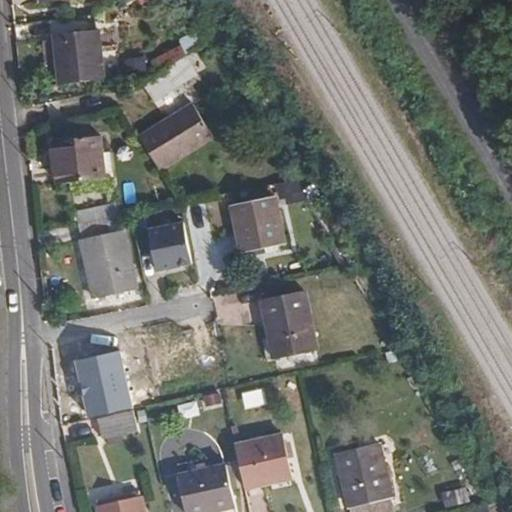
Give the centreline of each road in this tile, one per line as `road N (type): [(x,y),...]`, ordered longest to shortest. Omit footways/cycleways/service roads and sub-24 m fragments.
road 1 (secondary): [(46,511),(19,275)]
road 2 (secondary): [(19,275),(14,440),(21,511)]
road 3 (secondary): [(19,275),(0,111)]
